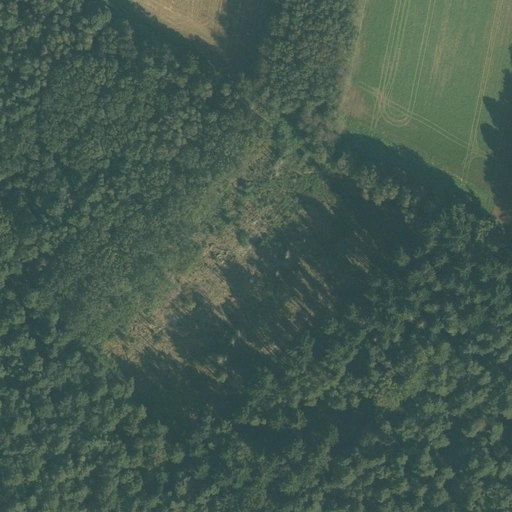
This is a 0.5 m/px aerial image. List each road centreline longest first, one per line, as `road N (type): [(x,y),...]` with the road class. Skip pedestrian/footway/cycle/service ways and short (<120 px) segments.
road 1 (track): [(511,246),(93,0)]
road 2 (track): [(0,247),(233,511)]
road 3 (track): [(511,377),(400,380),(254,511)]
road 4 (track): [(400,380),(511,280)]
